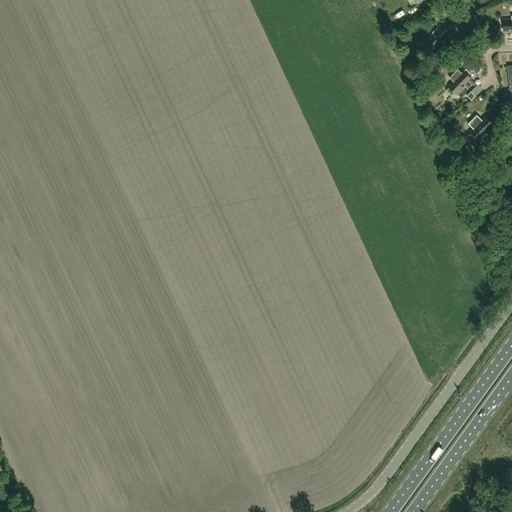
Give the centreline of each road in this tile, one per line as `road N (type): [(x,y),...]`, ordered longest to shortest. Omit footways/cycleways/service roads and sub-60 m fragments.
road 1 (unclassified): [(511,302),(374,490),(345,511)]
road 2 (trunk): [(511,350),(394,511)]
road 3 (trunk): [(409,511),(511,370)]
